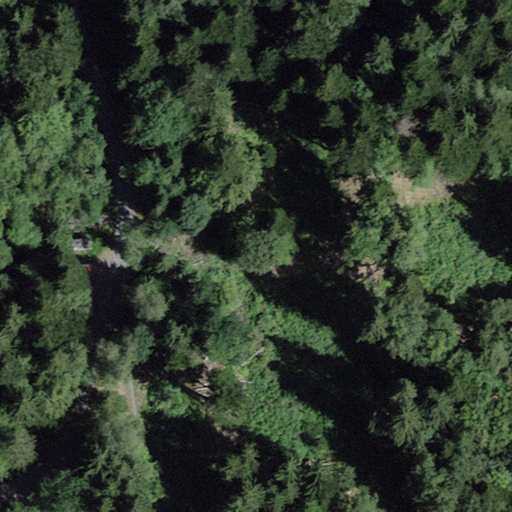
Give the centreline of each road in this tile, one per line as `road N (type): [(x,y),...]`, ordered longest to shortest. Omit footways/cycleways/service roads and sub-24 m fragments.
road 1 (track): [(72,0),(123,188),(111,276),(56,434),(34,472),(0,503)]
road 2 (track): [(141,511),(123,337),(105,293)]
